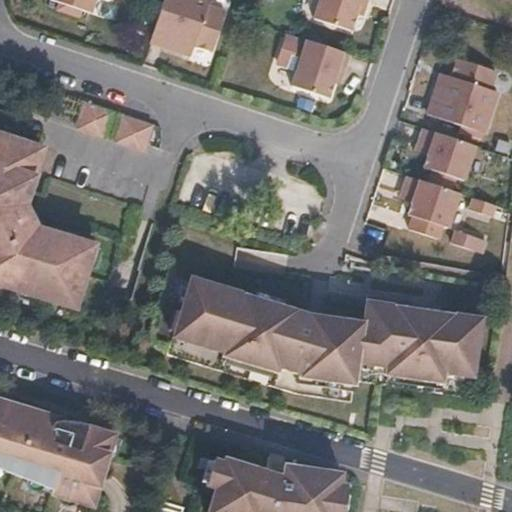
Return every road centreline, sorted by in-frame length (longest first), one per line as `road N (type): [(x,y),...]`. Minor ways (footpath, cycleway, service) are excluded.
road 1 (residential): [(0,349),(511,502)]
road 2 (residential): [(0,39),(362,166)]
road 3 (residential): [(362,166),(418,0)]
